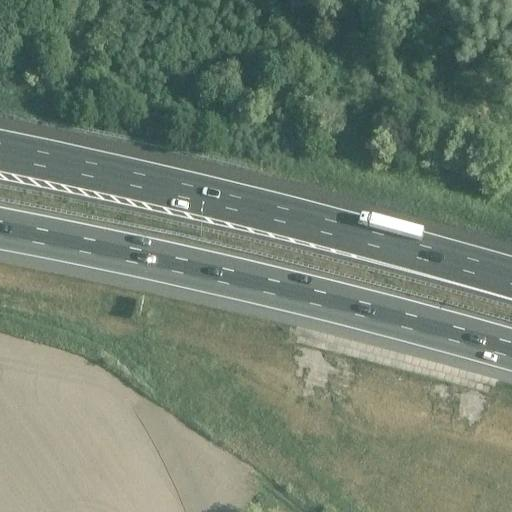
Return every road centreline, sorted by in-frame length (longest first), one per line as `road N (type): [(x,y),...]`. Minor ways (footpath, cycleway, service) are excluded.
road 1 (motorway): [(511,276),(0,152)]
road 2 (motorway): [(0,226),(293,286),(511,344)]
